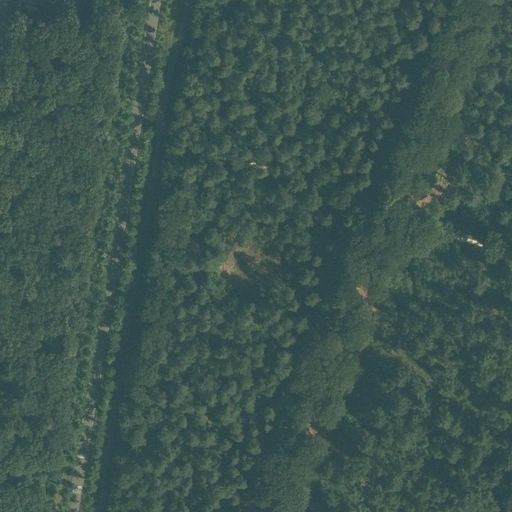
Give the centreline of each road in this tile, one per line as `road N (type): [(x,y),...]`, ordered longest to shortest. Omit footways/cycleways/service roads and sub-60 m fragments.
road 1 (tertiary): [(73,511),(156,0)]
road 2 (track): [(384,212),(266,511)]
road 3 (track): [(384,212),(161,125)]
road 4 (track): [(471,0),(384,212)]
road 5 (track): [(384,212),(511,253)]
